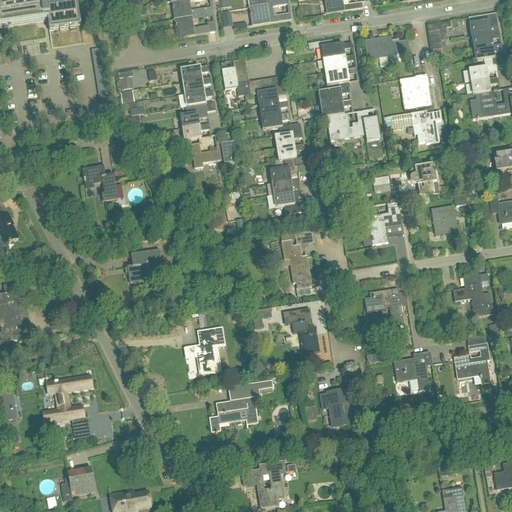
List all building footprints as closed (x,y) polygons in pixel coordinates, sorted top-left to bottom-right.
[(192,20),(191,14),(189,4),(211,1),(210,0),(188,0),(189,2),(169,5),(172,23),(192,20)] [(267,8),(266,2),(265,0),(245,0),(247,11),(267,8)] [(267,8),(247,11),(250,29),(270,26),(291,23),(290,16),(274,18),(273,9),(289,7),(287,0),(275,0),(266,2),(267,8)] [(322,0),(325,17),(363,11),(362,5),(366,5),(366,4),(343,8),(342,3),(348,2),(347,0),(322,0)] [(40,12),(39,1),(0,7),(0,28),(36,22),(47,21),(49,32),(80,27),(77,6),(61,9),(59,9),(40,12)] [(192,20),(172,23),(175,41),(194,38),(195,38),(207,36),(216,35),(214,25),(207,26),(208,29),(193,31),(192,22),(213,19),(212,10),(191,14),(192,20)] [(225,29),(229,29),(233,28),(231,15),(223,16),(225,29)] [(471,39),(490,36),(490,35),(489,30),(498,28),(497,22),(497,21),(496,21),(485,23),(484,17),(468,20),(471,39)] [(428,39),(440,37),(439,31),(427,33),(428,39)] [(492,48),(492,47),(491,42),(500,40),(499,34),(490,35),(490,36),(471,39),(473,51),(492,48)] [(392,45),(391,39),(364,43),(367,63),(382,61),(381,58),(388,57),(390,67),(399,65),(397,57),(410,55),(409,48),(396,50),(395,45),(392,45)] [(323,63),(345,60),(343,52),(353,51),(352,45),(321,50),(323,63)] [(495,68),(495,69),(504,67),(503,58),(494,59),(493,54),(502,53),(501,46),(492,47),(492,48),(473,51),(475,63),(483,62),(491,61),(492,69),(495,68)] [(431,57),(443,55),(442,49),(430,51),(431,57)] [(443,55),(431,57),(432,63),(439,62),(444,61),(443,55)] [(325,76),(346,72),(345,65),(355,63),(354,58),(347,59),(345,60),(323,63),(325,76)] [(496,74),(495,69),(495,68),(492,69),(491,61),(483,62),(485,70),(469,72),(471,85),(489,82),(489,81),(488,75),(496,74)] [(235,76),(234,73),(227,74),(226,66),(221,66),(225,93),(237,91),(238,100),(251,98),(249,85),(248,80),(235,82),(235,76)] [(182,85),(201,82),(200,76),(209,75),(208,68),(180,73),(182,85)] [(339,91),(349,90),(347,77),(357,76),(356,70),(349,72),(346,72),(325,76),(327,89),(329,88),(339,87),(339,91)] [(122,93),(133,91),(131,79),(120,81),(122,93)] [(404,113),(407,113),(414,112),(432,109),(429,89),(428,80),(416,82),(415,80),(400,83),(401,92),(404,113)] [(479,96),(491,94),(490,87),(498,86),(497,80),(489,81),(489,82),(471,85),(473,97),(475,97),(479,96)] [(184,97),(203,94),(202,88),(211,87),(210,81),(201,82),(182,85),(184,97)] [(350,95),(349,90),(339,91),(339,87),(329,88),(330,93),(318,95),(320,108),(342,104),(341,97),(350,95)] [(509,100),(510,99),(509,95),(508,91),(502,92),(505,106),(495,107),(493,94),(491,94),(479,96),(475,97),(476,102),(470,103),(473,122),(477,121),(477,122),(479,122),(478,121),(511,116),(509,100)] [(278,105),(277,99),(286,98),(285,92),(279,93),(273,94),(268,95),(262,96),(257,97),(259,108),(278,105)] [(184,97),(186,110),(192,109),(202,107),(203,116),(207,115),(215,114),(215,113),(213,114),(212,105),(214,105),(205,106),(204,101),(213,99),(212,93),(203,94),(184,97)] [(331,120),(344,118),(343,109),(352,108),(351,102),(344,104),(342,104),(320,108),(322,121),(331,120)] [(280,118),(280,117),(279,112),(288,110),(287,104),(278,105),(259,108),(261,121),(280,118)] [(208,121),(207,115),(203,116),(202,107),(192,109),(194,117),(180,119),(182,131),(199,129),(198,122),(208,121)] [(363,121),(366,138),(367,145),(380,143),(376,121),(369,123),(367,113),(362,114),(363,121)] [(339,142),(366,138),(363,121),(362,114),(356,115),(359,129),(349,130),(347,117),(344,118),(331,120),(333,134),(338,133),(339,142)] [(427,116),(427,114),(411,116),(412,126),(419,125),(421,137),(417,138),(419,146),(426,145),(426,146),(439,144),(437,128),(436,128),(435,124),(441,123),(440,114),(427,116)] [(291,137),(290,128),(282,129),(281,124),(289,123),(288,116),(280,117),(280,118),(261,121),(263,133),(279,131),(280,139),(291,137)] [(393,132),(391,120),(383,121),(385,133),(393,132)] [(199,129),(182,131),(184,144),(201,141),(200,134),(210,133),(209,127),(199,129)] [(294,149),(293,142),(302,141),(300,127),(290,128),(291,137),(280,139),(274,139),(276,152),(294,149)] [(224,163),(223,163),(224,167),(236,165),(232,135),(227,136),(229,147),(221,148),(224,163)] [(224,163),(221,148),(219,137),(214,138),(216,153),(201,155),(199,146),(191,148),(195,172),(203,170),(203,166),(223,163),(224,163)] [(294,149),(276,152),(278,164),(282,164),(293,162),(294,170),(297,170),(306,168),(304,168),(303,160),(305,160),(305,159),(296,161),(295,155),(304,153),(303,147),(294,149)] [(497,173),(511,170),(511,154),(496,157),(497,163),(494,164),(494,165),(495,165),(497,173)] [(294,170),(293,162),(282,164),(283,172),(269,174),(271,186),(290,183),(297,182),(296,176),(298,176),(297,170),(294,170)] [(433,167),(414,170),(415,171),(413,171),(413,172),(412,172),(410,173),(410,174),(409,175),(409,176),(408,176),(408,177),(408,178),(408,179),(408,180),(409,181),(409,182),(409,183),(410,184),(411,184),(411,185),(412,185),(414,186),(415,186),(416,186),(417,186),(417,188),(423,187),(423,192),(420,192),(421,199),(434,197),(440,196),(439,185),(436,185),(433,167)] [(105,179),(104,174),(103,169),(82,172),(85,188),(102,185),(104,196),(101,196),(103,204),(118,201),(114,177),(105,179)] [(290,183),(271,186),(273,198),(292,195),(299,194),(298,188),(300,188),(299,181),(297,182),(290,183)] [(269,193),(262,195),(264,208),(271,206),(269,193)] [(292,195),(273,198),(275,211),(284,209),(286,218),(304,215),(303,206),(299,206),(298,200),(302,200),(301,193),(299,194),(292,195)] [(231,197),(229,197),(229,205),(235,205),(235,204),(242,203),(241,197),(239,198),(239,195),(231,196),(231,197)] [(465,196),(460,197),(455,198),(456,208),(462,207),(467,206),(465,196)] [(511,203),(499,206),(498,201),(489,202),(492,216),(500,215),(502,227),(511,225),(511,203)] [(140,217),(155,213),(153,204),(138,208),(140,217)] [(371,232),(374,248),(388,245),(385,229),(402,226),(399,209),(388,211),(388,216),(365,220),(367,232),(371,232)] [(436,238),(457,234),(453,209),(432,213),(436,238)] [(0,237),(5,248),(19,241),(12,227),(13,227),(8,216),(0,219),(0,237)] [(302,260),(300,249),(308,247),(306,235),(295,237),(297,249),(293,249),(292,243),(282,245),(285,263),(289,262),(291,274),(299,273),(302,291),(312,289),(307,259),(302,260)] [(154,281),(159,281),(156,266),(162,265),(159,252),(131,257),(133,269),(128,270),(130,285),(143,283),(143,287),(145,288),(146,289),(153,288),(154,286),(155,285),(154,281)] [(483,297),(480,278),(465,280),(461,281),(462,289),(467,288),(467,291),(453,293),(454,303),(473,300),(474,305),(472,306),(474,321),(494,317),(490,296),(483,297)] [(19,345),(27,344),(25,332),(22,332),(18,302),(24,302),(21,285),(3,288),(5,296),(0,297),(0,311),(3,329),(0,330),(3,345),(18,342),(19,345)] [(404,328),(401,309),(398,291),(370,296),(371,301),(365,302),(367,314),(392,310),(395,330),(404,328)] [(252,314),(253,322),(271,319),(270,311),(252,314)] [(292,327),(293,336),(302,335),(304,346),(301,346),(304,364),(315,362),(314,357),(320,356),(316,335),(314,336),(310,317),(297,319),(296,313),(286,315),(288,327),(292,327)] [(223,330),(214,331),(197,334),(199,348),(185,350),(186,360),(198,358),(202,378),(217,376),(222,375),(218,351),(226,350),(223,330)] [(406,338),(394,340),(396,350),(408,348),(406,338)] [(284,349),(287,343),(281,341),(278,346),(284,349)] [(480,379),(481,387),(491,386),(488,364),(490,363),(488,346),(469,349),(469,353),(480,352),(481,360),(471,361),(470,358),(454,361),(457,382),(480,379)] [(419,394),(430,392),(426,368),(432,367),(430,355),(424,356),(413,357),(414,362),(394,365),(397,385),(417,382),(419,394)] [(72,420),(83,418),(82,409),(69,411),(67,394),(92,390),(90,379),(46,386),(48,397),(55,396),(58,412),(43,415),(45,426),(72,422),(72,420)] [(212,435),(221,434),(220,427),(246,423),(247,427),(258,426),(254,401),(260,400),(259,393),(269,391),(267,383),(240,388),(241,395),(229,397),(230,404),(216,406),(218,420),(209,421),(212,435)] [(351,427),(347,401),(354,400),(353,392),(346,393),(327,396),(327,397),(321,398),(323,411),(330,410),(333,430),(351,427)] [(307,425),(317,424),(315,410),(305,411),(307,425)] [(58,462),(42,465),(44,473),(60,470),(58,462)] [(278,508),(277,501),(284,500),(282,493),(283,493),(280,477),(286,476),(284,464),(259,468),(260,472),(241,475),(244,489),(257,487),(260,510),(271,509),(278,508)] [(511,465),(503,467),(504,475),(494,477),(497,493),(511,490),(511,465)] [(68,478),(71,499),(79,498),(76,477),(68,478)] [(465,511),(462,491),(442,494),(445,510),(445,511),(465,511)] [(132,497),(131,493),(110,496),(112,511),(136,511),(151,509),(148,494),(132,497)]
